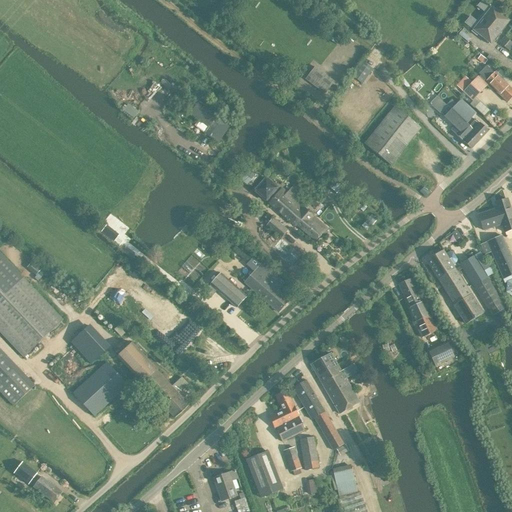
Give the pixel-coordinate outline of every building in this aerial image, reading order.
[(492,7),(491,8),(483,1),(479,6),(486,12),(477,23),(471,18),(466,23),(474,29),(474,30),(491,43),(509,21),(492,7)] [(510,50),(511,47),(511,42),(505,37),(500,42),(510,50)] [(465,76),(457,85),(464,92),(473,100),(487,86),(489,88),(491,86),(507,102),(509,100),(510,100),(511,97),(511,89),(495,73),(494,73),(487,66),(479,74),(481,75),(479,78),(478,77),(472,83),(465,76)] [(313,70),(306,79),(325,94),(332,84),(334,82),(324,75),(320,71),(315,67),(313,70)] [(460,138),(463,141),(473,130),(469,126),(466,124),(452,110),(451,110),(446,105),(437,97),(430,104),(436,110),(443,116),(444,117),(454,126),(451,130),(459,138),(460,138)] [(451,100),(446,105),(451,110),(452,110),(466,124),(476,114),(461,100),(457,104),(451,100)] [(204,133),(209,136),(220,119),(196,103),(189,113),(208,126),(204,133)] [(391,165),(421,128),(395,107),(365,144),(391,165)] [(473,130),(463,141),(471,149),(488,131),(475,119),(469,126),(473,130)] [(248,165),(237,178),(246,185),(257,172),(248,165)] [(266,177),(254,191),(255,191),(266,202),(277,190),(278,188),(266,177)] [(337,178),(329,187),(339,195),(347,186),(337,178)] [(283,188),(270,203),(274,207),(278,211),(294,225),(297,226),(315,242),(322,235),(324,236),(327,232),(325,231),(327,228),(296,200),(303,193),(294,185),(293,186),(287,193),(283,188)] [(429,193),(424,188),(420,191),(425,196),(429,193)] [(504,232),(511,229),(511,213),(507,199),(495,203),(496,209),(478,215),(483,231),(502,225),(504,232)] [(326,213),(321,220),(328,226),(333,219),(326,213)] [(269,223),(267,226),(271,229),(277,235),(281,238),(287,230),(273,218),(269,223)] [(491,251),(503,279),(502,279),(504,284),(507,282),(506,292),(511,296),(511,260),(501,236),(487,242),(487,243),(481,245),(485,253),(491,251)] [(281,238),(272,249),(285,261),(295,250),(281,238)] [(433,256),(426,261),(440,284),(435,287),(440,295),(445,292),(466,324),(483,313),(458,273),(453,265),(456,263),(457,261),(457,259),(453,252),(451,252),(449,252),(446,254),(444,250),(433,256)] [(0,331),(24,357),(63,320),(23,278),(0,252),(0,331)] [(491,316),(506,308),(499,296),(482,268),(475,256),(460,265),(483,303),(491,316)] [(278,290),(284,283),(262,263),(245,283),(278,312),(289,300),(278,290)] [(212,283),(238,307),(247,296),(221,273),(212,283)] [(429,316),(425,308),(414,285),(411,279),(399,285),(416,322),(414,322),(422,338),(438,330),(430,315),(429,316)] [(183,286),(188,290),(192,286),(187,281),(183,286)] [(294,295),(289,290),(285,294),(290,299),(294,295)] [(93,351),(99,346),(102,343),(87,328),(79,336),(93,351)] [(428,351),(435,366),(454,358),(447,342),(428,351)] [(157,370),(157,369),(131,343),(116,357),(175,418),(189,404),(179,394),(188,384),(182,378),(173,387),(157,370)] [(311,365),(318,377),(329,370),(328,370),(338,365),(331,353),(311,365)] [(0,391),(14,406),(31,389),(0,356),(0,391)] [(106,363),(73,393),(94,416),(127,386),(106,363)] [(318,377),(329,396),(335,392),(349,385),(345,378),(357,371),(359,371),(354,363),(341,371),(338,365),(328,370),(329,370),(318,377)] [(335,392),(329,396),(339,414),(359,402),(346,379),(359,371),(357,371),(345,378),(349,385),(335,392)] [(306,381),(293,388),(312,420),(314,418),(317,425),(320,423),(336,449),(344,444),(325,412),(306,381)] [(271,416),(283,441),(305,431),(287,391),(276,396),(283,411),(271,416)] [(300,439),(305,470),(319,467),(313,437),(300,439)] [(283,489),(273,463),(269,452),(247,460),(261,498),(283,489)] [(24,465),(17,473),(29,482),(35,474),(24,465)] [(351,465),(332,469),(339,496),(357,492),(351,465)] [(214,478),(222,501),(237,496),(232,481),(238,478),(235,471),(214,478)] [(34,487),(54,503),(62,492),(42,477),(34,487)] [(314,480),(306,481),(309,494),(317,492),(315,480),(314,480)] [(337,500),(341,511),(367,511),(360,492),(337,500)] [(248,511),(249,511),(250,511),(245,498),(243,493),(238,494),(240,500),(234,502),(237,511),(248,511)]
